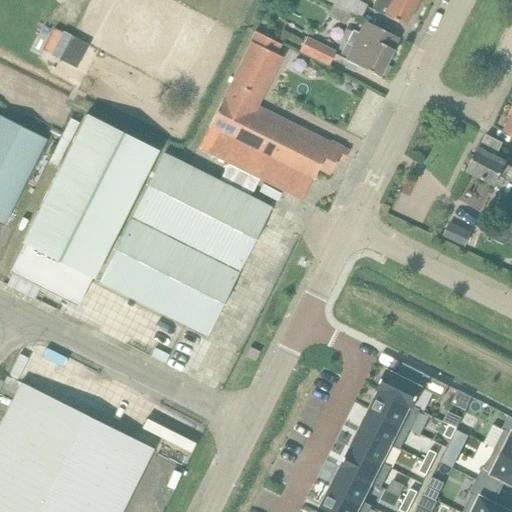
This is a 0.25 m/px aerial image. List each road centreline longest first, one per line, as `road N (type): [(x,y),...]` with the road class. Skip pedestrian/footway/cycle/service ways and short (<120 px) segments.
road 1 (unclassified): [(251,424),(10,310)]
road 2 (residential): [(303,323),(364,355),(287,511)]
road 3 (residential): [(347,225),(511,312)]
road 4 (unclassified): [(347,225),(418,82)]
road 5 (residential): [(418,82),(483,109),(511,62)]
